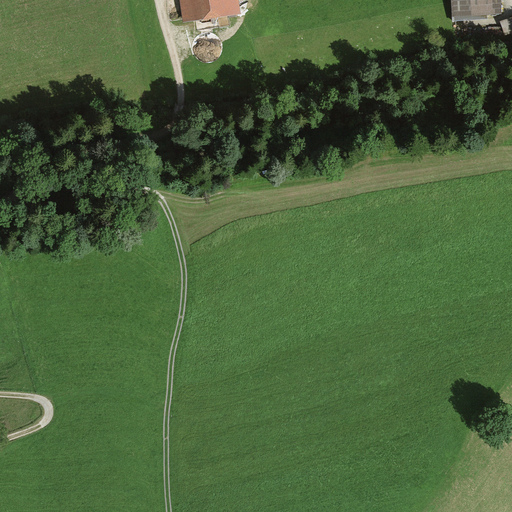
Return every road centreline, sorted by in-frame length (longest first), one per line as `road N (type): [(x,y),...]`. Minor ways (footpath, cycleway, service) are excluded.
road 1 (track): [(169,511),(166,426),(184,277),(166,207),(156,193),(136,190),(5,204)]
road 2 (track): [(0,208),(60,154),(169,131),(179,81),(159,0)]
